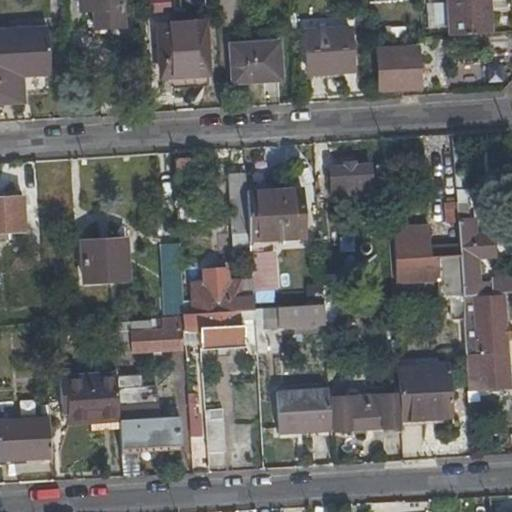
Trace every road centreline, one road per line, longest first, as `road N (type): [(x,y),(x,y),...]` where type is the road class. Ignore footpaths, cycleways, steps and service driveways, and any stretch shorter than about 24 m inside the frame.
road 1 (residential): [(511,107),(0,145)]
road 2 (residential): [(511,477),(0,503)]
